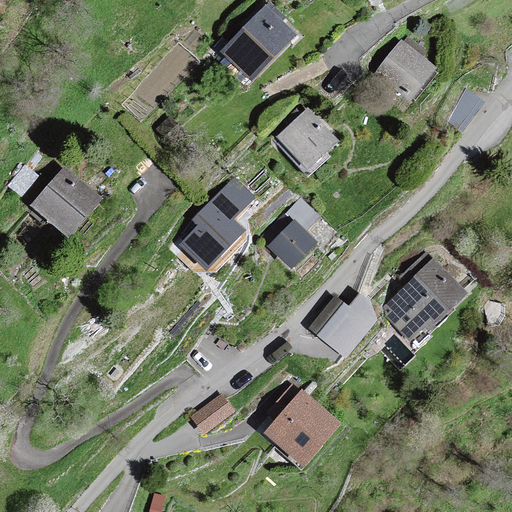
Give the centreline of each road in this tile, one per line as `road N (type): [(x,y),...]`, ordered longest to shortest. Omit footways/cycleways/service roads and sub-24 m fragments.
road 1 (residential): [(511,96),(267,350),(161,421),(79,511)]
road 2 (residential): [(418,0),(316,73)]
